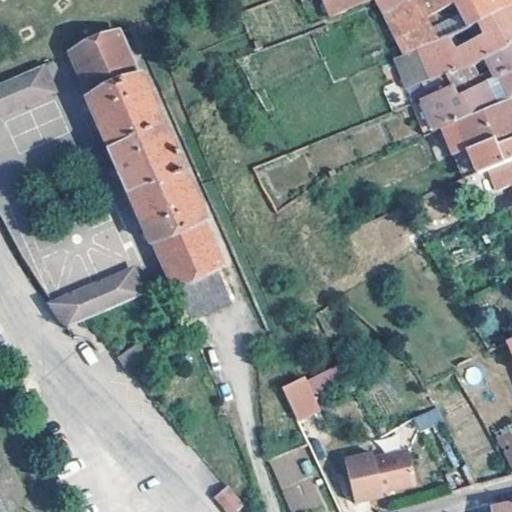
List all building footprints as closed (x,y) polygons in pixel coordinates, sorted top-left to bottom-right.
[(374,1),(378,0),(324,0),(333,19),(374,1)] [(379,0),(387,14),(414,0),(379,0)] [(407,56),(442,42),(430,18),(458,3),(471,29),(480,25),(511,8),(511,0),(414,0),(387,14),(407,56)] [(511,8),(480,25),(485,36),(455,51),(449,39),(442,42),(407,56),(394,61),(406,91),(463,69),(511,44),(511,8)] [(140,77),(121,32),(71,54),(90,99),(88,100),(96,118),(152,244),(154,244),(172,284),(189,322),(232,304),(217,270),(224,267),(204,222),(206,220),(179,159),(143,75),(140,77)] [(511,44),(463,69),(406,91),(410,100),(429,92),(432,98),(446,93),(450,101),(465,95),(511,71),(511,44)] [(0,119),(56,95),(44,67),(0,85),(0,119)] [(473,116),(511,99),(511,71),(465,95),(450,101),(446,93),(432,98),(424,100),(438,131),(473,116)] [(453,163),(472,154),(496,144),(498,147),(511,141),(511,99),(473,116),(438,131),(453,163)] [(479,174),(511,160),(511,141),(498,147),(496,144),(472,154),(479,174)] [(511,187),(511,160),(479,174),(467,179),(476,203),(497,195),(496,193),(511,187)] [(42,257),(41,241),(19,242),(20,258),(42,257)] [(144,296),(132,267),(51,304),(67,330),(88,321),(144,296)] [(121,359),(131,372),(155,352),(145,340),(121,359)] [(336,368),(309,377),(315,394),(342,385),(336,368)] [(304,384),(302,379),(283,389),(298,419),(317,409),(304,384)] [(511,409),(500,385),(472,400),(490,434),(511,477),(511,409)] [(413,417),(419,431),(443,420),(437,406),(413,417)] [(417,487),(411,452),(376,460),(375,455),(346,461),(356,505),(384,499),(383,495),(417,487)] [(228,487),(217,497),(228,511),(237,511),(245,507),(228,487)]
